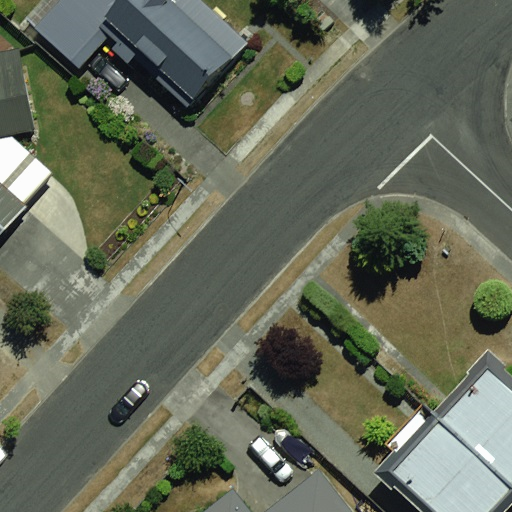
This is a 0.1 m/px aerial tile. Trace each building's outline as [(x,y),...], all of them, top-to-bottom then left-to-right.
[(65,75),(89,48),(185,127),(250,48),(190,0),(41,0),(18,25),(65,75)] [(16,53),(0,55),(0,132),(28,129),(16,53)] [(0,201),(0,217),(8,209),(0,201)] [(511,511),(511,390),(493,372),(394,475),(432,511),(511,511)] [(256,511),(237,485),(200,511),(256,511)]
